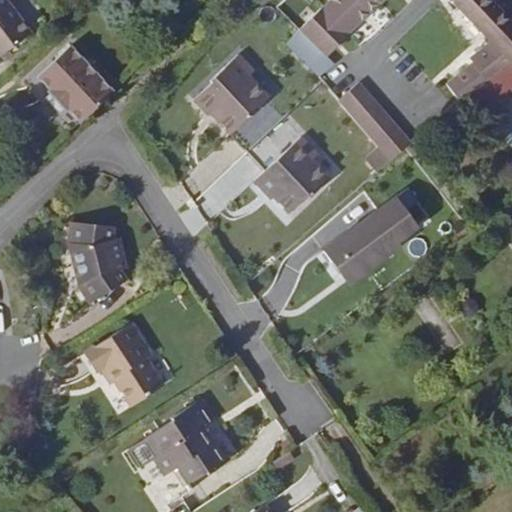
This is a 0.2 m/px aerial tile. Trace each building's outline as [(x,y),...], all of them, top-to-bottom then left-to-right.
[(0,0),(0,47),(29,29),(11,0),(0,0)] [(430,0),(371,0),(342,27),(340,26),(317,47),(342,76),(399,26),(400,27),(430,0)] [(511,26),(492,4),(469,24),(504,65),(482,83),(484,85),(458,108),(473,125),(485,115),(496,104),(507,95),(511,90),(511,26)] [(77,117),(112,89),(73,41),(70,41),(38,67),(49,82),(46,85),(48,87),(61,103),(63,105),(66,103),(77,117)] [(280,124),(260,103),(265,98),(250,82),(223,108),(224,109),(207,126),(221,141),(223,139),(242,159),(280,124)] [(48,87),(44,91),(57,107),(61,103),(48,87)] [(496,104),(503,112),(511,121),(511,120),(511,101),(507,95),(496,104)] [(496,104),(485,115),(491,122),(494,120),(503,112),(496,104)] [(349,128),(400,188),(421,170),(370,109),(349,128)] [(511,162),(511,161),(511,136),(510,138),(499,148),(511,162)] [(440,154),(429,163),(439,175),(450,165),(440,154)] [(312,164),(267,207),(284,224),(286,222),(301,238),(319,221),(321,223),(340,205),(323,186),(328,181),(312,164)] [(325,246),(351,282),(425,229),(399,193),(325,246)] [(99,295),(91,300),(102,320),(141,295),(133,284),(136,282),(128,251),(123,252),(123,246),(123,240),(80,236),(78,258),(89,259),(99,295)] [(326,249),(316,256),(334,280),(344,273),(326,249)] [(78,258),(91,300),(99,295),(89,259),(78,258)] [(165,395),(174,389),(161,370),(166,367),(145,336),(98,367),(109,385),(114,381),(119,378),(130,395),(147,420),(171,404),(165,395)] [(180,397),(174,389),(165,395),(171,404),(180,397)] [(189,433),(159,453),(171,469),(173,467),(179,464),(191,482),(194,480),(199,477),(212,496),(246,472),(232,451),(228,453),(219,440),(227,434),(213,413),(187,431),(189,433)] [(171,469),(159,453),(145,463),(157,479),(171,469)] [(179,464),(173,467),(186,486),(191,482),(179,464)] [(207,500),(212,496),(199,477),(194,480),(207,500)]
